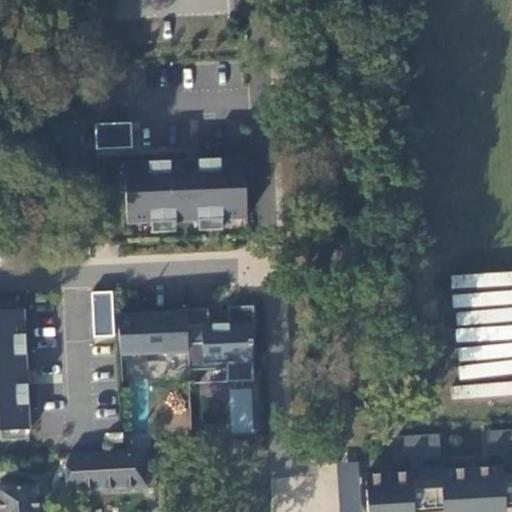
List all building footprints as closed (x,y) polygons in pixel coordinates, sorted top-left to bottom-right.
[(93,124),(95,151),(132,148),(131,121),(93,124)] [(124,162),(126,222),(246,216),(243,155),(124,162)] [(83,253),(82,242),(66,243),(66,254),(83,253)] [(105,291),(85,292),(87,336),(107,335),(105,291)] [(247,326),(246,306),(220,307),(221,323),(201,324),(200,308),(178,308),(180,351),(180,361),(195,360),(196,369),(219,369),(219,362),(219,357),(245,356),(244,326),(247,326)] [(16,308),(0,308),(0,428),(22,427),(16,308)] [(160,313),(111,315),(113,353),(180,351),(178,308),(160,309),(160,313)] [(195,360),(180,361),(181,370),(196,369),(195,360)] [(254,390),(230,389),(229,433),(253,434),(254,390)] [(137,448),(62,452),(64,489),(139,485),(137,448)] [(511,449),(479,451),(480,476),(492,475),(506,474),(511,473),(511,449)] [(429,454),(388,456),(389,481),(398,480),(412,479),(430,478),(429,454)] [(351,511),(349,463),(328,464),(330,511),(351,511)] [(506,474),(492,475),(493,487),(505,486),(505,482),(507,482),(506,474)] [(412,479),(398,480),(399,492),(411,491),(410,487),(412,487),(412,479)] [(399,492),(358,494),(358,511),(511,511),(511,481),(507,482),(505,482),(505,486),(493,487),(431,490),(430,486),(412,487),(410,487),(411,491),(399,492)] [(22,511),(22,497),(0,498),(0,511),(22,511)]
